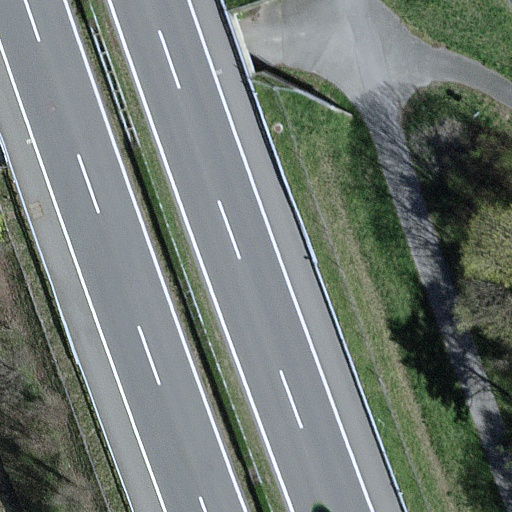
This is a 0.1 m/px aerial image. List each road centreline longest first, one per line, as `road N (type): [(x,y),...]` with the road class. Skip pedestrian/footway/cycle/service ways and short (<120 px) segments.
road 1 (motorway): [(334,511),(151,0)]
road 2 (motorway): [(23,0),(205,511)]
road 3 (unclassified): [(360,42),(511,484)]
road 4 (unclassified): [(0,125),(241,44)]
road 5 (unclassified): [(511,95),(448,64),(360,42)]
